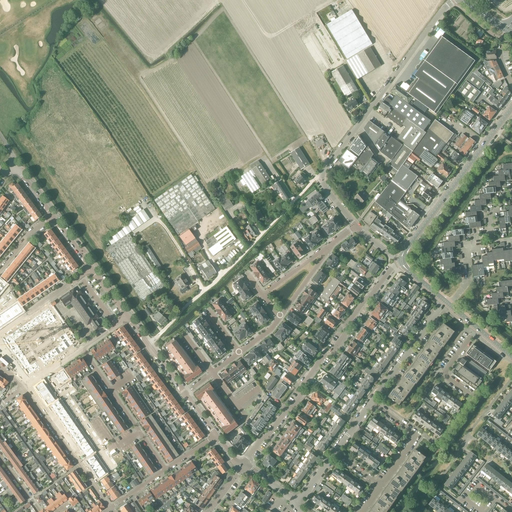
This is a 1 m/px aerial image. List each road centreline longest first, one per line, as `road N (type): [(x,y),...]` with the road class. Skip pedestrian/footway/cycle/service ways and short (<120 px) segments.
road 1 (residential): [(354,226),(321,175),(452,0)]
road 2 (residential): [(242,464),(401,260)]
road 3 (tertiary): [(401,260),(511,106)]
road 4 (residential): [(215,435),(126,315)]
road 5 (residential): [(23,387),(110,508)]
road 6 (residential): [(165,469),(82,348)]
road 7 (residential): [(370,402),(444,301)]
